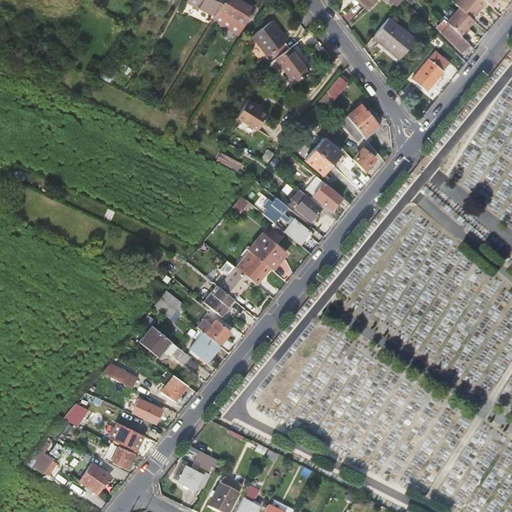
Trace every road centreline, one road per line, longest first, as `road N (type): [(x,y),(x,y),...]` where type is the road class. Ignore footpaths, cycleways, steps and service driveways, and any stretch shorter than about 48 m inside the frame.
road 1 (tertiary): [(132,491),(418,140)]
road 2 (residential): [(418,140),(313,0)]
road 3 (tertiary): [(418,140),(511,24)]
